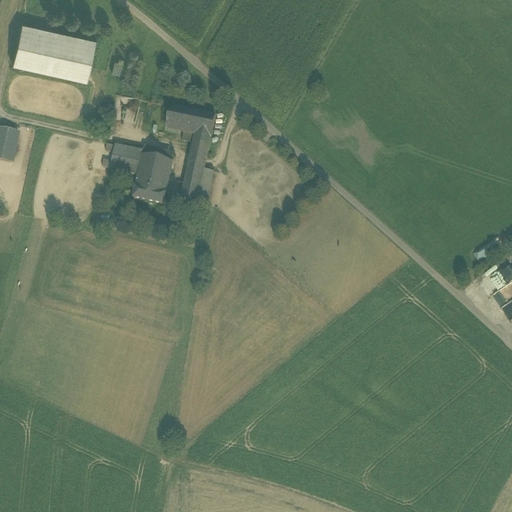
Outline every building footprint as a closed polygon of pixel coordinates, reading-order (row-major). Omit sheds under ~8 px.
[(12,65),(87,81),(96,40),(21,23),(12,65)] [(119,73),(121,62),(114,61),(112,72),(119,73)] [(183,135),(195,137),(211,140),(216,118),(170,108),(165,131),(183,135)] [(0,162),(10,165),(13,151),(17,134),(0,129),(0,162)] [(182,142),(193,145),(195,137),(183,135),(182,142)] [(193,145),(191,154),(207,158),(211,140),(195,137),(193,145)] [(138,177),(138,176),(142,158),(143,153),(115,147),(115,148),(110,171),(138,177)] [(171,154),(144,148),(143,153),(142,158),(169,164),(171,154)] [(191,154),(189,163),(205,167),(207,158),(191,154)] [(169,164),(142,158),(138,176),(168,183),(173,165),(169,164)] [(204,171),(205,167),(189,163),(180,207),(196,211),(197,204),(204,171)] [(214,173),(204,171),(197,204),(207,206),(214,173)] [(133,201),(163,207),(168,183),(138,176),(138,177),(133,201)] [(511,263),(483,281),(495,300),(500,297),(498,292),(511,283),(511,263)]
